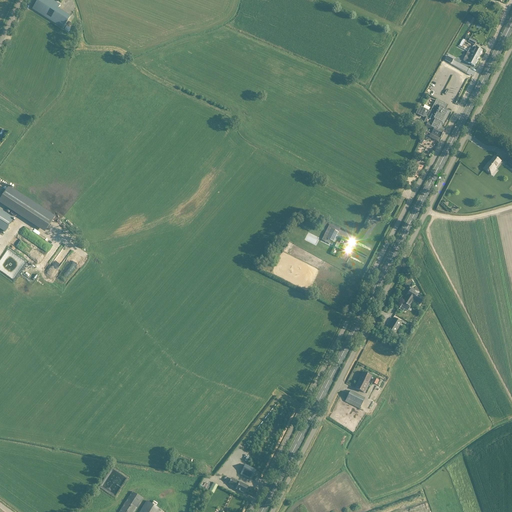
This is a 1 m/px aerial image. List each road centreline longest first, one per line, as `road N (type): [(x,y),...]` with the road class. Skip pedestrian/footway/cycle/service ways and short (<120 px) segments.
road 1 (unclassified): [(249,511),(510,0)]
road 2 (primary): [(261,511),(511,22)]
road 3 (unclassified): [(271,511),(511,45)]
